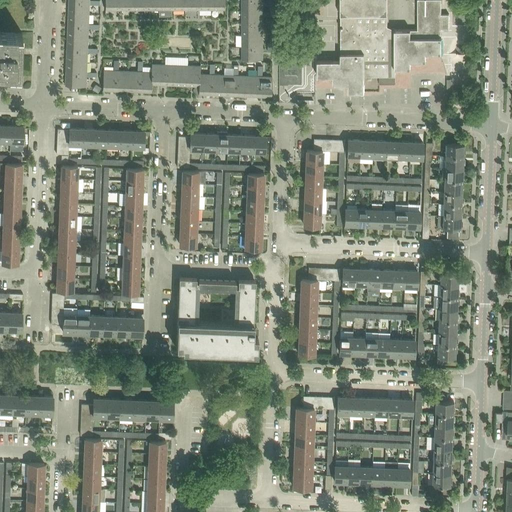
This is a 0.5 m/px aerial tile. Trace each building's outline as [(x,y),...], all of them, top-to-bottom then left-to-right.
[(105,0),(106,0),(106,9),(119,9),(119,0),(105,0)] [(132,0),(119,0),(119,9),(132,9),(132,0)] [(132,0),(132,9),(146,9),(145,0),(132,0)] [(158,0),(145,0),(146,9),(159,9),(158,0)] [(158,0),(159,9),(172,9),(171,0),(158,0)] [(185,0),(171,0),(172,9),(185,9),(185,0)] [(185,0),(185,9),(198,9),(198,0),(185,0)] [(211,0),(198,0),(198,9),(212,9),(211,0)] [(225,9),(225,0),(211,0),(212,9),(225,9)] [(241,0),(242,10),(262,10),(262,0),(241,0)] [(340,0),(341,60),(318,60),(318,76),(333,76),(333,84),(349,84),(349,91),(365,91),(365,76),(379,76),(379,84),(395,84),(395,68),(411,68),(411,61),(427,60),(427,53),(442,53),(442,37),(441,37),(441,29),(449,29),(449,13),(442,13),(441,0),(417,0),(418,29),(395,29),(388,26),(387,0),(340,0)] [(69,1),(69,13),(89,14),(89,4),(89,2),(69,1)] [(242,10),(242,23),(262,22),(262,10),(242,10)] [(69,13),(68,25),(88,26),(88,23),(89,14),(69,13)] [(242,23),(242,35),(262,35),(262,22),(242,23)] [(68,25),(68,37),(88,38),(88,29),(88,26),(68,25)] [(0,70),(8,71),(8,72),(20,72),(22,32),(1,31),(1,30),(0,30),(0,70)] [(242,35),(242,47),(262,47),(262,35),(242,35)] [(68,37),(67,49),(87,50),(87,48),(88,38),(68,37)] [(280,45),(279,45),(279,53),(280,53),(287,53),(294,53),(303,53),(303,45),(280,45)] [(262,47),(242,47),(242,59),(262,59),(262,47)] [(67,49),(67,61),(87,62),(87,52),(87,50),(67,49)] [(67,61),(66,73),(86,74),(86,71),(87,62),(67,61)] [(158,84),(168,84),(169,64),(152,63),(152,71),(151,92),(153,92),(157,88),(158,84)] [(168,84),(183,85),(184,65),(169,64),(168,84)] [(197,94),(199,94),(200,73),(201,65),(184,65),(183,85),(194,85),(193,89),(197,94)] [(103,90),(115,90),(116,70),(113,70),(104,69),(103,90)] [(115,90),(127,91),(128,70),(118,70),(116,70),(115,90)] [(127,91),(139,91),(140,71),(137,71),(128,70),(127,91)] [(139,91),(151,92),(152,71),(143,71),(140,71),(139,91)] [(86,74),(66,73),(66,85),(86,86),(86,76),(86,74)] [(199,94),(211,94),(212,74),(209,74),(200,73),(199,94)] [(211,94),(223,95),(224,74),(214,74),(212,74),(211,94)] [(223,95),(235,95),(236,75),(233,75),(224,74),(223,95)] [(235,95),(247,96),(248,75),(238,75),(236,75),(235,95)] [(247,96),(259,96),(260,76),(257,76),(248,75),(247,96)] [(260,76),(259,96),(272,97),(272,76),(262,76),(260,76)] [(0,124),(0,140),(10,141),(11,125),(0,124)] [(10,141),(10,148),(23,148),(23,142),(24,128),(24,126),(11,125),(11,128),(10,141)] [(69,135),(69,141),(69,143),(82,144),(82,128),(70,127),(70,129),(69,135)] [(82,128),(82,144),(94,144),(95,129),(82,128)] [(95,129),(94,144),(106,145),(107,129),(95,129)] [(107,129),(106,145),(119,145),(119,130),(107,129)] [(119,130),(119,145),(131,146),(132,130),(119,130)] [(132,130),(131,146),(144,147),(144,131),(132,130)] [(215,134),(215,150),(227,150),(228,134),(227,134),(227,131),(221,131),(220,134),(215,134)] [(190,136),(190,142),(190,149),(202,149),(203,133),(190,133),(190,136)] [(215,134),(203,133),(202,149),(215,150),(215,134)] [(240,135),(228,134),(227,150),(240,150),(240,135)] [(253,135),(240,135),(240,150),(252,151),(253,135)] [(265,136),(253,135),(252,151),(265,151),(265,136)] [(347,155),(360,155),(361,139),(348,139),(347,155)] [(360,155),(373,156),(373,140),(361,139),(360,155)] [(373,156),(385,156),(386,140),(373,140),(373,156)] [(385,156),(397,157),(398,141),(386,140),(385,156)] [(397,157),(410,157),(410,141),(398,141),(397,157)] [(410,141),(410,157),(423,158),(423,142),(410,141)] [(446,143),(445,155),(463,156),(464,144),(446,143)] [(307,150),(306,162),(322,163),(323,150),(319,150),(313,150),(307,150)] [(445,155),(445,167),(463,168),(463,156),(445,155)] [(306,162),(306,175),(322,175),(322,163),(306,162)] [(6,163),(5,175),(21,176),(22,163),(6,163)] [(62,165),(61,178),(77,178),(77,166),(62,165)] [(443,167),(442,179),(444,179),(462,180),(463,168),(445,167),(443,167)] [(127,168),(126,180),(142,181),(143,168),(127,168)] [(183,170),(182,182),(198,183),(205,183),(206,171),(183,170)] [(248,173),(247,185),(263,186),(264,173),(248,173)] [(5,175),(5,188),(21,188),(21,176),(5,175)] [(306,175),(305,187),(321,188),(322,175),(306,175)] [(61,178),(61,190),(76,191),(77,178),(61,178)] [(444,179),(444,191),(462,192),(462,180),(444,179)] [(126,180),(126,193),(142,193),(142,181),(126,180)] [(182,182),(182,195),(198,195),(198,183),(182,182)] [(247,185),(247,198),(263,198),(263,186),(247,185)] [(305,187),(305,199),(320,200),(321,188),(305,187)] [(5,188),(4,200),(20,201),(21,188),(5,188)] [(61,190),(60,203),(76,203),(76,191),(61,190)] [(444,191),(443,203),(461,204),(462,192),(444,191)] [(126,193),(125,205),(141,206),(142,193),(126,193)] [(182,195),(181,207),(197,208),(205,208),(205,196),(198,195),(182,195)] [(247,198),(246,210),(262,211),(263,198),(247,198)] [(305,199),(304,212),(320,213),(320,200),(305,199)] [(4,200),(4,212),(20,213),(20,201),(4,200)] [(60,203),(60,215),(75,216),(76,203),(60,203)] [(370,209),(370,225),(382,225),(383,209),(382,209),(381,209),(382,203),(372,203),(371,209),(370,209)] [(443,203),(443,215),(461,216),(461,204),(443,203)] [(395,210),(395,226),(407,226),(408,210),(408,204),(396,204),(395,210)] [(125,205),(125,218),(141,218),(141,206),(125,205)] [(181,207),(181,220),(197,220),(197,208),(181,207)] [(345,223),(357,224),(358,208),(345,208),(345,223)] [(357,224),(370,225),(370,209),(358,208),(357,224)] [(382,225),(395,226),(395,210),(383,209),(382,225)] [(246,210),(246,222),(262,223),(262,211),(246,210)] [(408,210),(407,226),(420,227),(420,211),(408,210)] [(4,212),(3,225),(19,225),(20,213),(4,212)] [(320,213),(304,212),(304,225),(319,225),(320,213)] [(60,215),(59,227),(75,228),(75,216),(60,215)] [(438,215),(437,227),(442,227),(449,228),(448,237),(458,238),(458,237),(458,228),(461,228),(460,228),(461,216),(443,215),(438,215)] [(125,218),(124,230),(140,231),(141,218),(125,218)] [(181,220),(181,232),(196,233),(197,220),(181,220)] [(246,222),(246,235),(261,235),(262,223),(246,222)] [(3,225),(3,237),(19,238),(19,225),(3,225)] [(59,227),(59,240),(75,240),(75,228),(59,227)] [(124,230),(124,242),(140,243),(140,231),(124,230)] [(196,233),(181,232),(180,245),(196,245),(196,233)] [(261,235),(246,235),(245,247),(261,248),(261,235)] [(3,237),(2,250),(18,250),(19,238),(3,237)] [(59,240),(58,252),(74,253),(75,240),(59,240)] [(124,242),(124,255),(139,255),(140,243),(124,242)] [(18,250),(2,250),(2,262),(18,263),(18,250)] [(58,252),(58,264),(74,265),(74,253),(58,252)] [(124,255),(123,267),(139,268),(139,255),(124,255)] [(58,264),(57,277),(73,277),(74,265),(58,264)] [(123,267),(123,279),(138,280),(139,268),(123,267)] [(342,283),(355,284),(355,268),(343,267),(342,283)] [(355,284),(367,284),(368,268),(355,268),(355,284)] [(367,284),(367,290),(379,291),(380,285),(380,269),(368,268),(367,284)] [(380,285),(392,285),(393,269),(380,269),(380,285)] [(392,285),(404,286),(405,270),(393,269),(392,285)] [(405,270),(404,286),(417,286),(418,270),(405,270)] [(440,271),(440,284),(458,284),(458,273),(459,273),(459,272),(440,271)] [(73,277),(57,277),(57,289),(73,290),(73,277)] [(180,278),(179,292),(182,292),(181,304),(179,304),(177,345),(184,345),(184,348),(193,348),(193,346),(199,346),(199,348),(208,349),(208,346),(214,347),(214,349),(223,349),(223,347),(229,347),(229,350),(238,350),(238,348),(244,348),(244,350),(253,350),(255,351),(256,349),(256,347),(256,345),(256,344),(256,342),(255,340),(253,340),(253,336),(254,327),(254,307),(252,307),(252,295),(255,294),(255,281),(239,280),(238,288),(236,288),(236,280),(199,279),(199,287),(196,287),(196,279),(180,278)] [(302,278),(301,291),(317,292),(317,279),(314,279),(308,279),(302,278)] [(138,280),(123,279),(122,292),(138,293),(138,280)] [(440,284),(439,296),(458,296),(458,285),(458,284),(440,284)] [(301,291),(301,303),(316,304),(317,292),(301,291)] [(439,296),(439,308),(458,308),(457,308),(458,296),(439,296)] [(301,303),(300,316),(316,316),(316,304),(301,303)] [(439,308),(438,320),(457,320),(457,309),(458,309),(458,308),(439,308)] [(0,328),(8,329),(8,311),(0,311),(0,328)] [(8,311),(8,329),(21,330),(22,312),(8,311)] [(129,316),(129,334),(142,335),(143,317),(143,313),(137,313),(137,317),(133,317),(129,316)] [(63,332),(76,332),(77,314),(63,314),(63,318),(63,324),(63,332)] [(76,332),(89,333),(90,315),(77,314),(76,332)] [(89,333),(102,333),(103,315),(90,315),(89,333)] [(102,333),(116,334),(116,316),(103,315),(102,333)] [(116,334),(129,334),(129,316),(116,316),(116,334)] [(300,316),(300,328),(315,329),(316,316),(300,316)] [(438,320),(438,332),(457,332),(456,332),(457,320),(438,320)] [(300,328),(299,341),(315,341),(315,329),(300,328)] [(438,332),(438,344),(456,344),(456,333),(457,333),(457,332),(438,332)] [(340,352),(352,352),(353,337),(340,337),(340,352)] [(352,352),(365,353),(365,338),(353,337),(352,352)] [(365,353),(377,353),(378,338),(365,338),(365,353)] [(377,353),(390,354),(390,338),(378,338),(377,353)] [(390,354),(402,354),(403,339),(390,338),(390,354)] [(403,339),(402,354),(415,355),(415,339),(403,339)] [(315,341),(299,341),(299,353),(314,354),(315,341)] [(456,344),(438,344),(437,362),(445,362),(447,360),(447,356),(456,357),(456,356),(455,356),(456,344)] [(0,394),(0,393),(0,417),(12,418),(13,412),(13,394),(0,394)] [(26,395),(13,394),(13,412),(26,412),(26,395)] [(435,394),(435,412),(453,413),(453,401),(454,401),(446,400),(446,396),(444,394),(435,394)] [(40,395),(26,395),(26,412),(39,413),(40,395)] [(53,395),(40,395),(39,413),(52,413),(53,395)] [(337,412),(350,412),(350,396),(338,396),(337,412)] [(350,412),(362,413),(363,397),(350,396),(350,412)] [(93,404),(93,410),(93,415),(106,416),(107,398),(93,397),(93,404)] [(362,413),(375,413),(375,397),(363,397),(362,413)] [(375,413),(387,414),(388,398),(375,397),(375,413)] [(120,399),(107,398),(106,416),(119,416),(120,399)] [(387,414),(399,414),(400,398),(388,398),(387,414)] [(400,398),(399,414),(412,415),(413,399),(400,398)] [(133,399),(120,399),(119,416),(133,417),(133,399)] [(147,400),(133,399),(133,417),(146,417),(147,400)] [(160,400),(147,400),(146,417),(159,418),(160,400)] [(173,401),(160,400),(159,418),(173,418),(173,401)] [(296,406),(296,420),(314,421),(314,407),(309,407),(303,407),(296,406)] [(508,435),(511,435),(511,410),(503,410),(503,412),(503,420),(503,421),(502,435),(508,435)] [(435,412),(434,424),(453,425),(452,425),(453,413),(435,412)] [(296,420),(295,433),(313,434),(314,421),(296,420)] [(434,424),(434,436),(452,437),(452,425),(453,425),(434,424)] [(295,433),(295,446),(313,447),(313,434),(295,433)] [(434,436),(433,448),(452,449),(451,449),(452,437),(434,436)] [(85,437),(85,450),(101,451),(101,438),(85,437)] [(150,440),(149,453),(165,453),(166,441),(150,440)] [(295,446),(294,460),(312,460),(313,447),(295,446)] [(433,448),(433,460),(451,461),(451,449),(452,449),(433,448)] [(85,450),(84,463),(100,463),(101,451),(85,450)] [(149,453),(149,465),(165,466),(165,453),(149,453)] [(294,460),(294,473),(312,474),(312,460),(294,460)] [(413,460),(413,471),(418,471),(419,471),(423,472),(424,460),(418,460),(414,460),(413,460)] [(433,460),(432,472),(451,473),(450,473),(451,461),(433,460)] [(22,463),(21,475),(28,475),(44,475),(44,463),(29,462),(29,463),(22,463)] [(84,463),(84,475),(100,476),(100,463),(84,463)] [(149,465),(148,478),(164,478),(165,466),(149,465)] [(334,480),(347,481),(348,465),(335,465),(334,480)] [(347,481),(359,482),(360,466),(348,465),(347,481)] [(359,482),(372,482),(372,466),(360,466),(359,482)] [(372,482),(384,483),(385,467),(372,466),(372,482)] [(384,483),(397,483),(397,467),(385,467),(384,483)] [(397,467),(397,483),(409,484),(410,468),(397,467)] [(451,473),(432,472),(432,485),(450,485),(450,473),(451,473)] [(312,474),(294,473),(293,486),(302,487),(311,487),(312,474)] [(28,475),(28,487),(43,488),(44,475),(28,475)] [(84,475),(83,487),(99,488),(100,476),(84,475)] [(148,478),(148,490),(164,491),(164,478),(148,478)] [(28,487),(27,500),(43,500),(43,488),(28,487)] [(83,487),(83,500),(99,500),(99,488),(83,487)] [(148,490),(148,502),(163,503),(164,491),(148,490)] [(27,500),(26,511),(42,511),(43,500),(27,500)] [(83,500),(82,511),(98,511),(99,500),(83,500)] [(148,502),(147,511),(162,511),(163,503),(148,502)]
